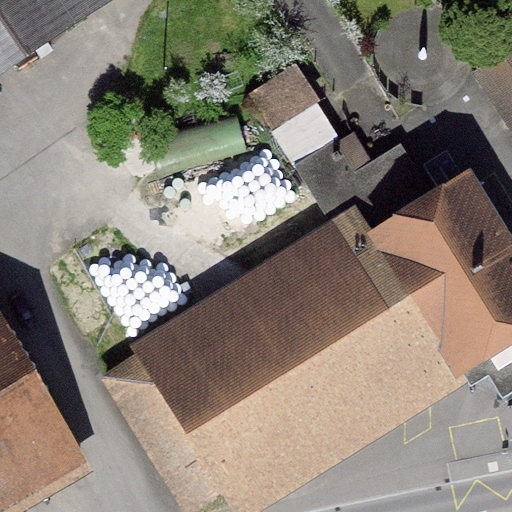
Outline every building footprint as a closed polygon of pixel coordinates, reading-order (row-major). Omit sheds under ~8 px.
[(0,0),(0,71),(102,0),(0,0)] [(511,0),(499,0),(510,17),(511,15),(511,0)] [(248,97),(270,132),(309,108),(286,72),(248,97)] [(511,86),(489,102),(511,136),(511,86)] [(167,167),(216,244),(264,212),(200,112),(156,146),(170,165),(167,167)] [(352,184),(330,147),(291,171),(327,229),(417,371),(440,356),(449,369),(452,367),(466,390),(484,379),(499,401),(511,393),(511,259),(468,189),(432,211),(395,152),(368,169),(370,173),(352,184)] [(185,511),(192,511),(417,371),(327,229),(245,280),(246,283),(99,375),(185,511)] [(0,464),(52,434),(0,347),(0,464)]
